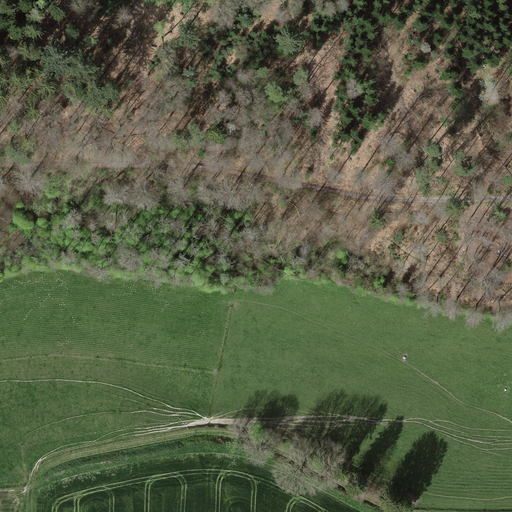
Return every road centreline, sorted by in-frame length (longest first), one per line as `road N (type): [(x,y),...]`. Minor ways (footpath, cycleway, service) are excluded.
road 1 (track): [(511,185),(421,202),(204,172),(0,172)]
road 2 (track): [(28,511),(28,491),(49,466),(198,433),(231,435),(384,505),(417,511)]
